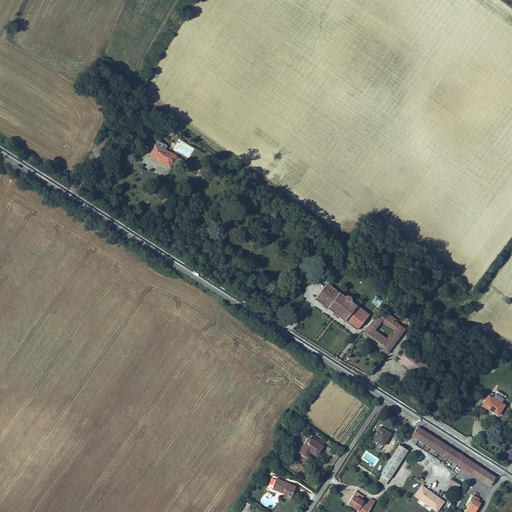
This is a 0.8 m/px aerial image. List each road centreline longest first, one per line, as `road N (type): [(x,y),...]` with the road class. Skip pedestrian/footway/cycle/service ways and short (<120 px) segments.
road 1 (primary): [(0,151),(384,396)]
road 2 (track): [(376,310),(468,302),(511,253)]
road 3 (primary): [(384,396),(504,473)]
road 4 (residential): [(307,511),(384,396)]
road 5 (track): [(68,195),(136,86)]
